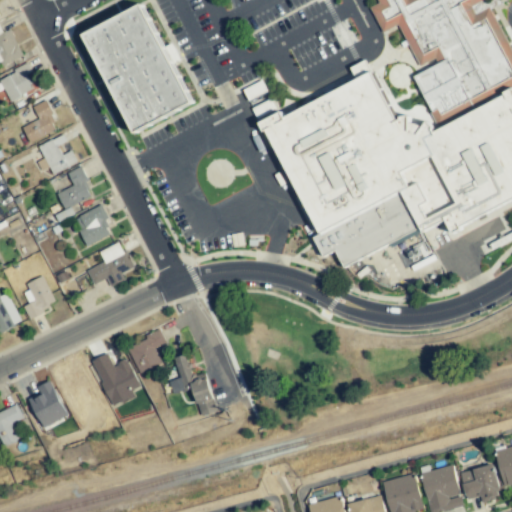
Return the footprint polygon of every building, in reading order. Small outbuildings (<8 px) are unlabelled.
[(83,19),(121,0),(146,0),(191,87),(133,118),(83,19)] [(0,61),(2,60),(4,64),(22,57),(10,29),(2,33),(0,29),(0,61)] [(368,58),(261,115),(313,223),(399,182),(432,237),(511,201),(511,77),(511,76),(435,117),(395,105),(368,58)] [(0,81),(9,101),(33,90),(26,74),(30,72),(27,65),(0,77),(0,81)] [(29,142),(57,129),(44,101),(32,107),(38,120),(22,127),(29,142)] [(77,163),(72,151),(62,155),(57,145),(63,142),(60,136),(38,146),(45,159),(38,162),(42,170),(48,167),(52,174),(77,163)] [(70,206),(90,197),(83,183),(87,181),(81,166),(66,173),(72,186),(56,194),(66,216),(73,212),(70,206)] [(86,246),(109,237),(103,221),(107,219),(102,206),(75,217),(86,246)] [(110,286),(124,279),(121,273),(132,268),(120,242),(99,252),(104,263),(87,271),(94,285),(107,279),(110,286)] [(21,289),(33,312),(54,302),(43,278),(21,289)] [(0,296),(0,330),(20,323),(8,294),(0,296)] [(138,373),(161,364),(154,348),(165,343),(160,331),(127,345),(138,373)] [(111,406),(134,396),(131,390),(138,387),(126,359),(112,365),(108,354),(92,361),(111,406)] [(200,416),(215,412),(206,373),(192,376),(187,355),(174,358),(179,378),(170,381),(172,391),(192,386),(200,416)] [(67,416),(50,381),(38,387),(40,393),(28,399),(42,428),(67,416)] [(10,423),(22,418),(16,405),(0,412),(0,439),(3,445),(17,439),(10,423)] [(511,446),(495,449),(502,486),(511,484),(511,446)] [(439,511),(463,506),(452,465),(420,474),(430,511),(439,511)] [(493,465),(460,473),(466,500),(480,496),(481,502),(500,498),(493,465)] [(382,482),(389,511),(413,511),(424,508),(414,473),(382,482)] [(309,511),(344,511),(341,496),(308,504),(309,511)] [(384,511),(381,496),(348,503),(349,511),(384,511)]
